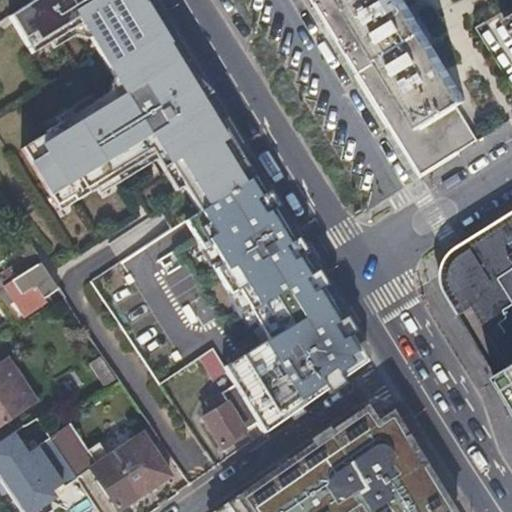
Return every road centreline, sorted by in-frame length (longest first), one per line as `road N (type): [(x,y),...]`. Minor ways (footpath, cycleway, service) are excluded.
road 1 (primary): [(189,0),(355,264)]
road 2 (residential): [(408,359),(182,511)]
road 3 (residential): [(511,167),(355,264)]
road 4 (primary): [(408,359),(503,511)]
